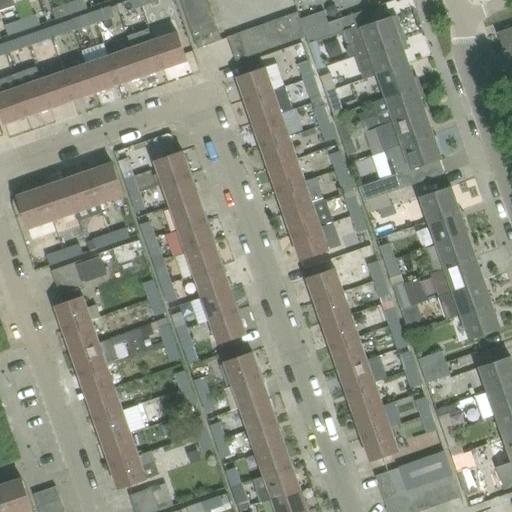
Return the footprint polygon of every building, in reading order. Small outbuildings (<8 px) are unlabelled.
[(14,0),(0,0),(0,8),(15,3),(15,2),(14,0)] [(85,0),(77,0),(69,3),(72,13),(88,8),(85,0)] [(142,6),(139,0),(129,0),(123,2),(127,12),(142,6)] [(210,5),(208,0),(186,0),(183,1),(187,13),(210,5)] [(72,13),(69,3),(53,9),(57,19),(72,13)] [(374,6),(376,17),(395,15),(393,3),(374,6)] [(214,17),(210,5),(187,13),(191,25),(214,17)] [(111,6),(94,12),(97,22),(115,16),(111,6)] [(330,23),(325,10),(318,12),(299,19),(304,33),(330,23)] [(97,22),(94,12),(71,20),(75,30),(97,22)] [(304,35),(304,33),(299,19),(296,12),(285,16),(293,40),(304,35)] [(38,14),(22,19),(25,29),(41,24),(38,14)] [(345,31),(357,27),(353,15),(330,23),(304,33),(304,35),(305,35),(309,44),(318,41),(345,31)] [(293,40),(285,16),(273,21),(282,44),(293,40)] [(218,29),(214,17),(191,25),(195,37),(218,29)] [(401,40),(393,17),(358,29),(357,27),(345,31),(350,45),(347,46),(351,58),(370,51),(401,40)] [(25,29),(22,19),(8,24),(11,34),(25,29)] [(75,30),(71,20),(49,28),(52,38),(75,30)] [(173,21),(151,28),(155,39),(154,40),(164,68),(187,60),(177,32),(173,21)] [(282,44),(273,21),(262,25),(271,48),(282,44)] [(271,48),(262,25),(251,29),(259,52),(271,48)] [(511,25),(499,30),(508,55),(511,53),(511,25)] [(52,38),(49,28),(32,33),(36,44),(52,38)] [(150,28),(128,36),(132,48),(141,76),(164,68),(154,40),(150,28)] [(222,40),(218,29),(195,37),(199,48),(222,40)] [(259,52),(251,29),(239,33),(248,56),(259,52)] [(248,56),(239,33),(228,37),(237,61),(248,56)] [(20,38),(4,43),(7,54),(24,48),(20,38)] [(410,64),(401,40),(370,51),(379,75),(410,64)] [(141,76),(132,48),(109,55),(119,84),(141,76)] [(119,84),(109,55),(86,63),(96,92),(119,84)] [(299,63),(304,79),(315,76),(309,59),(299,63)] [(96,92),(86,63),(64,71),(74,99),(96,92)] [(410,64),(379,75),(386,98),(418,87),(410,64)] [(274,89),(266,67),(238,77),(246,100),(274,90),(274,89)] [(64,71),(42,79),(41,79),(51,107),(74,99),(64,71)] [(337,89),(332,72),(321,76),(326,93),(337,89)] [(315,76),(304,79),(311,98),(321,94),(315,76)] [(51,107),(41,79),(19,87),(28,115),(51,107)] [(286,86),(274,90),(246,100),(254,123),(293,109),(286,86)] [(28,115),(19,87),(0,93),(0,106),(6,123),(28,115)] [(426,110),(418,87),(386,98),(374,102),(382,126),(426,110)] [(338,89),(326,93),(332,109),(343,105),(338,89)] [(314,108),(320,125),(331,121),(325,104),(314,108)] [(293,109),(254,123),(262,145),(290,136),(302,132),(294,109),(293,109)] [(426,110),(382,126),(377,127),(385,151),(434,133),(426,110)] [(348,120),(337,124),(343,140),(354,136),(348,120)] [(337,137),(331,121),(320,125),(326,141),(337,137)] [(443,158),(434,133),(385,151),(394,177),(360,189),(364,201),(387,193),(445,173),(440,159),(443,158)] [(297,158),(290,136),(262,145),(270,168),(298,159),(297,158)] [(359,151),(354,136),(343,140),(348,155),(359,151)] [(347,168),(341,150),(330,154),(336,171),(347,168)] [(152,169),(126,179),(131,195),(140,191),(164,183),(192,174),(184,151),(156,160),(160,172),(154,174),(152,169)] [(305,181),(298,159),(270,168),(278,191),(305,181)] [(113,162),(89,170),(101,203),(124,194),(113,162)] [(354,190),(347,168),(336,171),(341,186),(338,188),(340,194),(354,190)] [(101,203),(89,170),(66,179),(77,211),(101,203)] [(200,196),(192,174),(164,183),(172,206),(200,196)] [(317,178),(305,181),(278,191),(285,214),(313,204),(325,200),(317,178)] [(77,211),(66,179),(42,187),(53,219),(75,211),(77,211)] [(460,209),(451,186),(421,196),(429,220),(460,209)] [(53,219),(42,187),(18,195),(29,227),(53,219)] [(146,208),(140,191),(131,195),(137,212),(146,208)] [(392,205),(387,193),(364,201),(368,213),(392,205)] [(363,213),(357,195),(346,199),(352,217),(363,213)] [(208,219),(200,196),(172,206),(179,229),(208,219)] [(321,227),(313,204),(285,214),(293,237),(321,227)] [(468,233),(460,209),(429,220),(437,244),(468,233)] [(363,213),(352,217),(357,231),(368,228),(363,213)] [(215,242),(208,219),(179,229),(187,252),(215,242)] [(141,224),(146,241),(157,237),(151,220),(141,224)] [(128,227),(111,233),(114,242),(131,237),(128,227)] [(329,250),(321,227),(293,237),(301,260),(329,250)] [(114,242),(111,233),(94,238),(97,248),(114,242)] [(476,256),(468,233),(437,244),(437,245),(445,267),(476,256)] [(163,253),(157,237),(146,241),(152,257),(163,253)] [(141,238),(112,247),(118,264),(146,256),(141,238)] [(223,265),(215,242),(187,252),(195,274),(223,265)] [(380,246),(385,261),(396,258),(391,242),(380,246)] [(80,243),(64,249),(67,258),(83,253),(80,243)] [(67,258),(64,249),(48,255),(51,264),(67,258)] [(101,256),(77,264),(84,283),(108,274),(101,256)] [(436,272),(432,274),(439,295),(484,280),(476,256),(445,267),(435,271),(436,272)] [(403,276),(396,258),(385,261),(392,279),(403,276)] [(368,264),(374,281),(385,278),(379,260),(368,264)] [(79,274),(76,262),(53,270),(57,281),(79,274)] [(231,287),(223,265),(195,274),(203,297),(231,287)] [(156,269),(162,286),(173,282),(167,266),(156,269)] [(344,291),(336,269),(308,278),(316,301),(344,291)] [(83,285),(79,274),(57,281),(61,293),(83,285)] [(385,278),(374,281),(380,297),(390,294),(385,278)] [(160,295),(155,280),(144,284),(149,299),(160,295)] [(492,303),(484,280),(439,295),(440,296),(438,297),(447,320),(462,315),(461,314),(492,303)] [(179,298),(173,282),(162,286),(168,302),(179,298)] [(239,310),(231,287),(203,297),(211,320),(239,310)] [(413,305),(406,287),(395,291),(402,308),(413,305)] [(352,314),(344,291),(316,301),(324,324),(352,314)] [(88,307),(84,295),(56,305),(64,328),(92,318),(93,320),(101,317),(97,304),(88,307)] [(168,318),(160,295),(149,299),(157,322),(168,318)] [(501,327),(492,303),(461,314),(462,315),(470,338),(501,327)] [(413,306),(413,305),(402,308),(410,334),(421,330),(413,306)] [(395,307),(384,311),(390,327),(400,323),(395,307)] [(247,333),(239,310),(211,320),(219,343),(247,333)] [(182,311),(172,315),(178,331),(188,328),(182,311)] [(359,337),(352,314),(324,324),(332,347),(359,337)] [(92,318),(64,328),(72,351),(100,341),(93,320),(92,318)] [(176,341),(168,318),(157,322),(165,345),(176,341)] [(400,323),(390,327),(397,349),(408,346),(400,323)] [(194,344),(188,328),(178,331),(184,348),(194,344)] [(367,360),(359,337),(332,347),(340,369),(367,360)] [(112,338),(100,342),(100,341),(72,351),(80,374),(108,364),(108,365),(120,360),(112,338)] [(181,357),(176,341),(165,345),(170,361),(181,357)] [(423,371),(447,363),(443,351),(419,359),(423,371)] [(253,352),(226,361),(225,362),(233,384),(261,375),(253,352)] [(410,353),(400,356),(405,372),(416,369),(410,353)] [(511,357),(511,356),(481,367),(489,391),(511,382),(511,357)] [(375,382),(367,360),(340,369),(347,392),(375,382)] [(451,375),(447,363),(423,371),(427,383),(451,375)] [(116,387),(108,365),(108,364),(80,374),(88,396),(116,387)] [(416,369),(405,372),(410,388),(421,385),(416,369)] [(175,374),(181,390),(191,386),(186,370),(175,374)] [(269,398),(261,375),(233,384),(241,407),(269,398)] [(195,380),(201,397),(211,393),(205,377),(195,380)] [(383,405),(375,382),(347,392),(355,415),(383,405)] [(511,409),(511,382),(489,391),(477,395),(484,419),(496,415),(511,409)] [(197,403),(191,386),(181,390),(186,407),(197,403)] [(124,409),(116,387),(88,396),(96,419),(124,409)] [(216,410),(211,393),(201,397),(206,413),(216,410)] [(416,400),(422,416),(431,413),(426,397),(416,400)] [(276,420),(269,398),(241,407),(249,430),(276,420)] [(456,403),(437,409),(440,419),(445,432),(457,428),(452,415),(460,412),(456,403)] [(383,405),(355,415),(363,437),(391,427),(383,405)] [(132,432),(124,409),(96,419),(104,442),(132,432)] [(511,436),(511,409),(496,415),(497,416),(504,439),(511,436)] [(437,429),(431,413),(422,416),(427,432),(437,429)] [(191,418),(197,436),(207,432),(201,415),(191,418)] [(284,443),(276,420),(249,430),(256,452),(284,443)] [(211,426),(216,442),(226,438),(221,422),(211,426)] [(399,450),(391,427),(363,437),(371,460),(399,450)] [(463,447),(457,428),(445,432),(451,451),(463,447)] [(140,455),(132,432),(104,442),(112,465),(140,455)] [(197,436),(203,453),(213,450),(207,432),(197,436)] [(511,436),(504,439),(490,444),(506,490),(511,487),(511,436)] [(232,454),(226,438),(216,442),(222,458),(232,454)] [(292,466),(284,443),(256,452),(264,475),(292,466)] [(148,478),(145,468),(156,464),(152,451),(140,455),(112,465),(120,488),(148,478)] [(399,468),(403,479),(407,490),(418,486),(429,482),(441,479),(452,475),(445,453),(399,468)] [(300,488),(292,466),(264,475),(253,479),(257,489),(268,485),(272,497),(300,488)] [(226,470),(232,486),(242,483),(237,467),(226,470)] [(403,479),(399,468),(376,476),(380,487),(403,479)] [(460,498),(452,475),(441,479),(448,501),(460,498)] [(0,484),(0,490),(7,511),(26,511),(33,510),(22,477),(0,484)] [(407,490),(403,479),(380,487),(384,498),(395,494),(407,490)] [(448,501),(441,479),(429,482),(437,505),(448,501)] [(437,505),(429,482),(418,486),(426,509),(437,505)] [(242,483),(232,486),(239,509),(250,505),(242,483)] [(417,511),(426,509),(418,486),(407,490),(413,511),(417,511)] [(57,487),(35,494),(39,506),(61,498),(57,487)] [(158,498),(154,487),(131,496),(135,507),(158,498)] [(300,488),(272,497),(277,511),(305,511),(307,511),(300,488)] [(413,511),(407,490),(395,494),(401,511),(413,511)] [(401,511),(395,494),(384,498),(388,511),(401,511)] [(220,495),(204,501),(208,511),(224,506),(220,495)] [(57,511),(65,509),(61,498),(39,506),(41,511),(57,511)] [(154,511),(162,509),(158,498),(135,507),(136,511),(154,511)] [(206,511),(208,511),(204,501),(187,507),(189,511),(206,511)]
